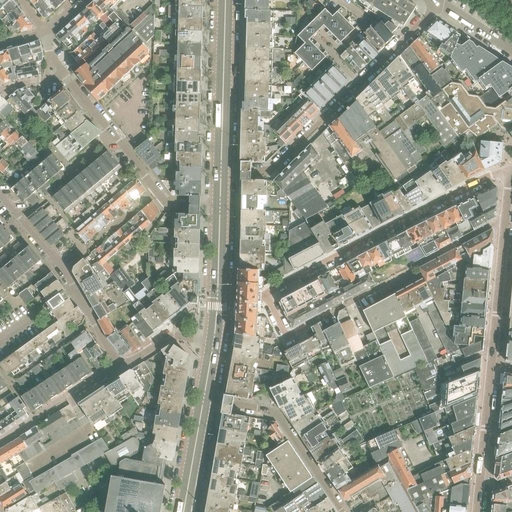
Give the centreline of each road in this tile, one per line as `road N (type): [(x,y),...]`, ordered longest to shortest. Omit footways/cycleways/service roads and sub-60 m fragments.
road 1 (residential): [(264,296),(285,336),(507,222)]
road 2 (residential): [(479,511),(507,222)]
road 3 (residential): [(220,173),(271,170),(440,4)]
road 4 (residential): [(264,296),(488,177),(511,174)]
road 5 (residential): [(220,205),(163,198),(60,73)]
road 6 (residential): [(120,366),(65,270),(0,195)]
road 7 (residential): [(203,399),(272,411),(342,511)]
road 8 (secondary): [(220,173),(225,0)]
